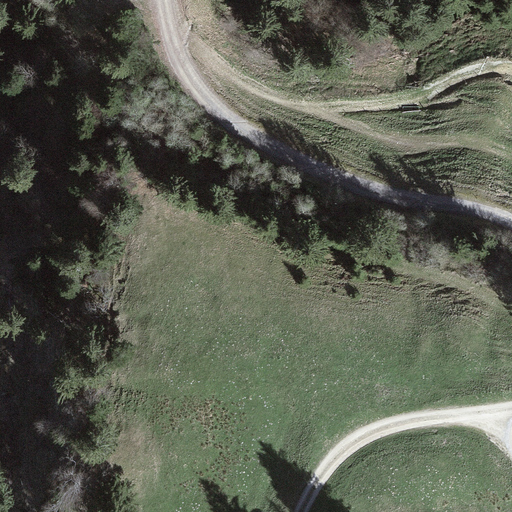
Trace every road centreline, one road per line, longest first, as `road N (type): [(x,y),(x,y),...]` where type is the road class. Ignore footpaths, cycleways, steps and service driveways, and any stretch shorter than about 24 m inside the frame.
road 1 (track): [(174,29),(237,77),(319,112),(397,102),(470,72),(511,68)]
road 2 (track): [(302,511),(331,463),(373,430),(461,419),(511,425)]
road 3 (track): [(319,112),(361,129),(511,155)]
